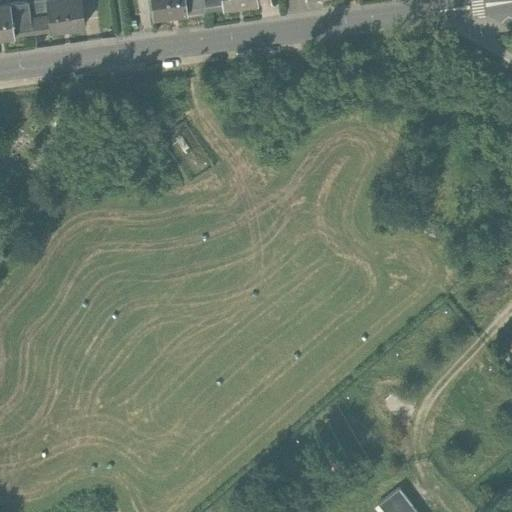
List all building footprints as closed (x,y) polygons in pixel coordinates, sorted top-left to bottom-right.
[(80,0),(45,0),(28,2),(32,33),(62,29),(84,26),(80,0)] [(150,0),(153,17),(205,10),(203,0),(150,0)] [(203,0),(205,10),(207,10),(222,8),(258,3),(257,0),(203,0)] [(28,2),(0,6),(0,37),(32,33),(28,2)] [(419,511),(398,484),(378,500),(387,511),(419,511)]
